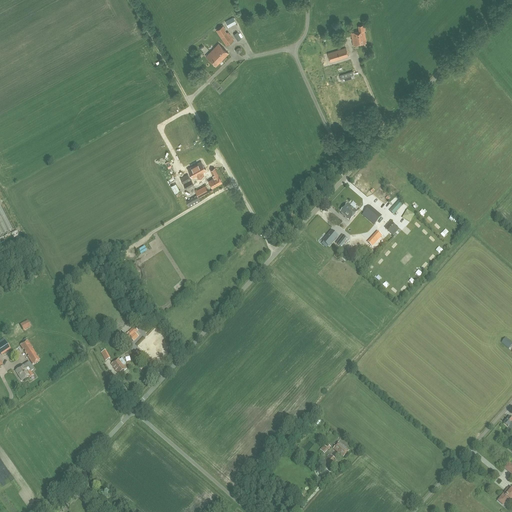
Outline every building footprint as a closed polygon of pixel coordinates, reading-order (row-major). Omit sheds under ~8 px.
[(230,24),(237,19),(235,16),(227,21),(230,24)] [(227,45),(234,40),(228,31),(227,32),(223,25),(216,30),(227,45)] [(364,31),(365,30),(365,25),(359,26),(360,31),(352,33),(354,45),(366,43),(364,31)] [(238,41),(242,38),(238,32),(234,35),(238,41)] [(216,66),(229,53),(219,43),(206,56),(216,66)] [(331,62),(348,57),(346,48),(328,53),(331,62)] [(353,71),(339,75),(341,82),(355,78),(353,71)] [(202,161),(198,163),(199,165),(193,168),(192,167),(188,169),(193,177),(197,175),(199,179),(204,175),(203,172),(206,170),(202,161)] [(215,188),(225,183),(222,177),(212,183),(215,188)] [(177,194),(182,191),(178,183),(173,186),(177,194)] [(199,193),(201,198),(212,193),(209,188),(199,193)] [(199,197),(189,202),(192,206),(201,201),(199,197)] [(0,235),(18,226),(4,202),(0,204),(0,235)] [(348,211),(354,216),(357,212),(348,203),(343,209),(346,212),(348,211)] [(375,225),(382,217),(369,206),(362,215),(375,225)] [(346,212),(343,209),(340,212),(342,213),(341,214),(345,217),(346,216),(350,220),(354,216),(348,211),(346,212)] [(392,233),(397,228),(391,221),(385,227),(392,233)] [(330,246),(337,236),(331,231),(324,241),(330,246)] [(341,247),(347,238),(342,235),(341,236),(336,243),(341,247)] [(358,252),(359,250),(367,242),(364,239),(355,249),(358,252)] [(145,324),(151,319),(147,315),(142,320),(145,324)] [(125,343),(138,331),(134,327),(121,339),(125,343)] [(509,349),(511,345),(511,342),(506,338),(502,342),(509,349)] [(0,353),(9,348),(4,340),(0,342),(0,353)] [(33,364),(40,360),(38,357),(37,357),(35,355),(36,355),(27,341),(20,345),(23,350),(24,349),(25,352),(26,355),(27,354),(29,356),(28,357),(33,364)] [(106,361),(109,359),(105,351),(101,353),(103,355),(103,356),(106,361)] [(112,364),(119,374),(126,369),(124,365),(126,363),(123,358),(120,360),(119,359),(112,364)] [(29,378),(33,375),(31,371),(34,369),(29,363),(25,366),(24,365),(16,371),(22,381),(29,377),(29,378)] [(343,457),(349,450),(339,442),(334,448),(343,457)] [(326,447),(324,446),(320,450),(325,454),(326,453),(325,453),(327,450),(328,451),(331,447),(328,444),(326,447)] [(337,461),(330,455),(324,462),(330,468),(337,461)] [(89,498),(93,493),(86,488),(83,492),(89,498)] [(511,489),(510,491),(508,490),(501,498),(505,502),(509,498),(511,499),(511,498),(511,489)]
